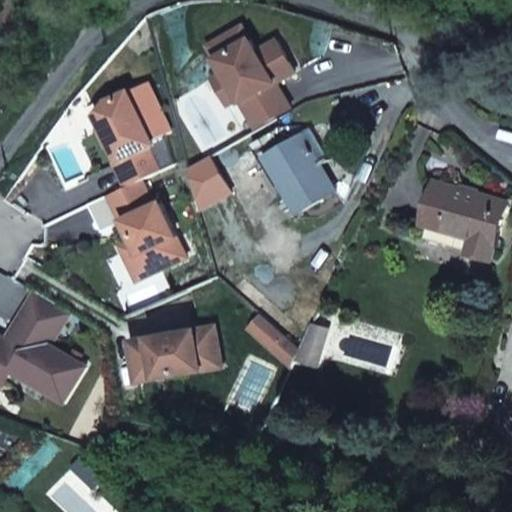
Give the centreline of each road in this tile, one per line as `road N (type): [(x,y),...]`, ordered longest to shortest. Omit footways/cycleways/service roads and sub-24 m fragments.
road 1 (residential): [(0,162),(96,33),(154,0)]
road 2 (residential): [(298,0),(407,32),(483,29),(511,11)]
road 3 (unknown): [(407,32),(469,114),(511,146)]
